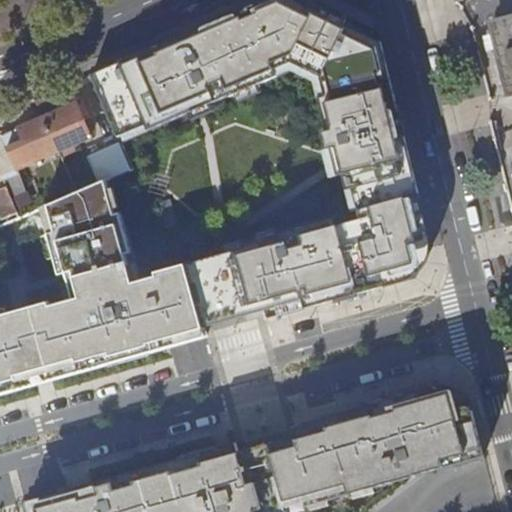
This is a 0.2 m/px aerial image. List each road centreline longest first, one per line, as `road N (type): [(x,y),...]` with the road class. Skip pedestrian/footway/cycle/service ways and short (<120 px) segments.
road 1 (residential): [(0,467),(482,334)]
road 2 (residential): [(473,300),(0,435)]
road 3 (residential): [(400,0),(473,300)]
road 4 (primary): [(0,67),(173,0)]
road 5 (residential): [(482,334),(511,456)]
